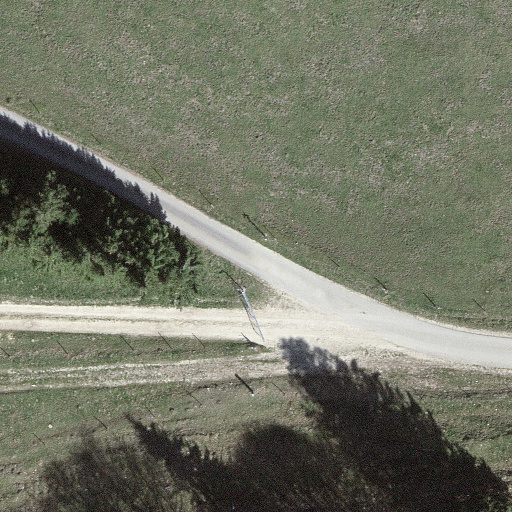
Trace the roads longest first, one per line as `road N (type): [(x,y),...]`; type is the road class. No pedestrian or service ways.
road 1 (track): [(0,137),(373,328)]
road 2 (track): [(0,318),(373,328)]
road 3 (track): [(373,328),(465,349),(511,349)]
